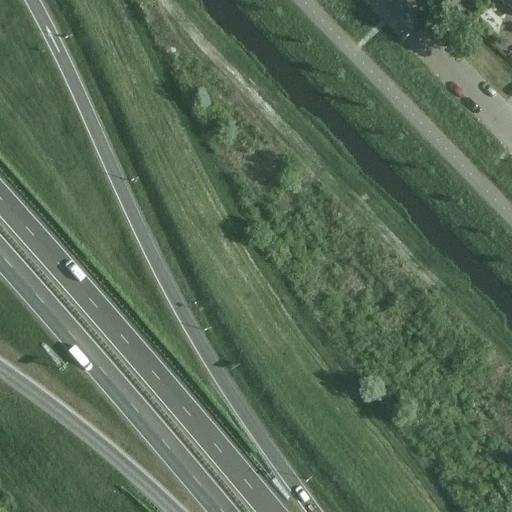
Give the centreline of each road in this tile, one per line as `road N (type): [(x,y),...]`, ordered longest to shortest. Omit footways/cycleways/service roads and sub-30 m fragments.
road 1 (trunk): [(315,511),(227,386),(171,286),(35,0)]
road 2 (trunk): [(268,511),(0,199)]
road 3 (trunk): [(0,256),(218,511)]
road 4 (trunk): [(0,368),(42,394),(172,511)]
road 5 (residential): [(511,129),(382,0)]
